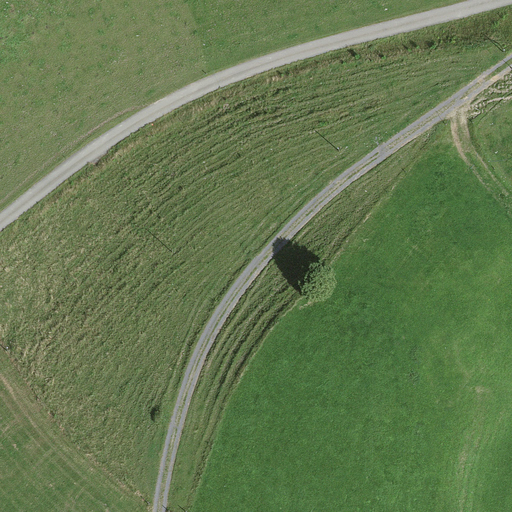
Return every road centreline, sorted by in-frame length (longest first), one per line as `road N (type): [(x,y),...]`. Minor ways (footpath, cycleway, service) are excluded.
road 1 (track): [(158,511),(180,405),(210,328),(252,268),(325,196),(511,61)]
road 2 (track): [(0,224),(103,145),(222,78),(494,0)]
